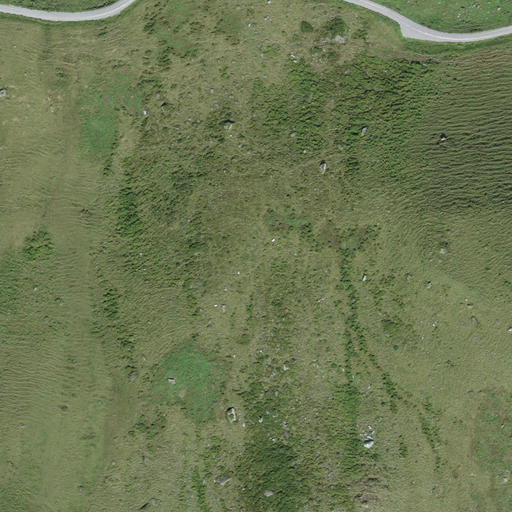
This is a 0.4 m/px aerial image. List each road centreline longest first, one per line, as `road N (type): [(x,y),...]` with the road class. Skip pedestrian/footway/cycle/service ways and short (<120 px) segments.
road 1 (track): [(358,0),(430,34),(511,31)]
road 2 (track): [(0,7),(91,16),(130,0)]
